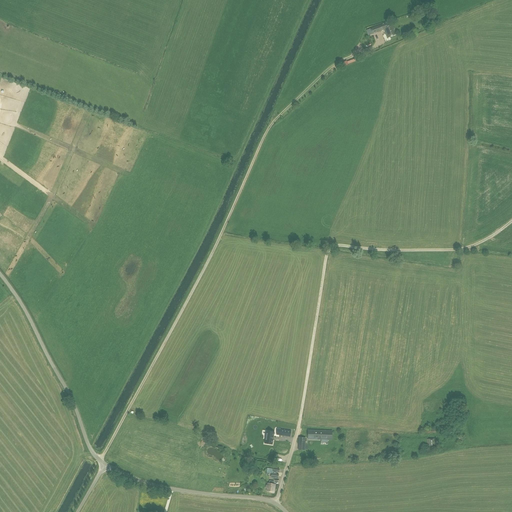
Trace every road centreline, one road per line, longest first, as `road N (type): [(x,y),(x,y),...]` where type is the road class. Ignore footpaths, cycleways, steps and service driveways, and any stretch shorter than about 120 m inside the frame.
road 1 (unclassified): [(104,464),(0,274)]
road 2 (unclassified): [(285,511),(268,500),(165,487),(104,464)]
road 3 (track): [(423,435),(298,427)]
